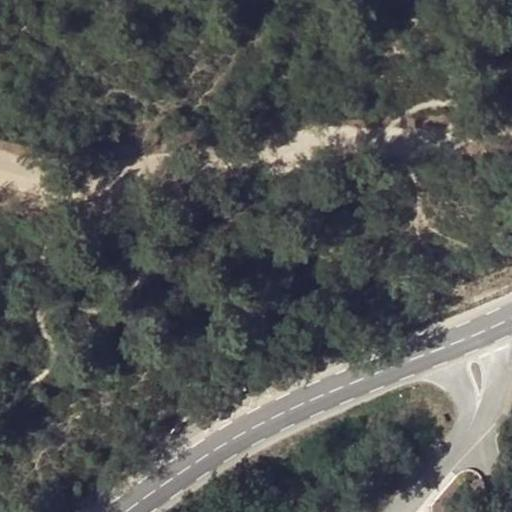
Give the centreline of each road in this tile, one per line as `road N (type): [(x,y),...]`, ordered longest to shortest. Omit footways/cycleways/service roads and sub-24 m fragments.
road 1 (track): [(0,184),(24,193),(91,187),(388,126),(511,133)]
road 2 (secondary): [(445,345),(217,443),(123,511)]
